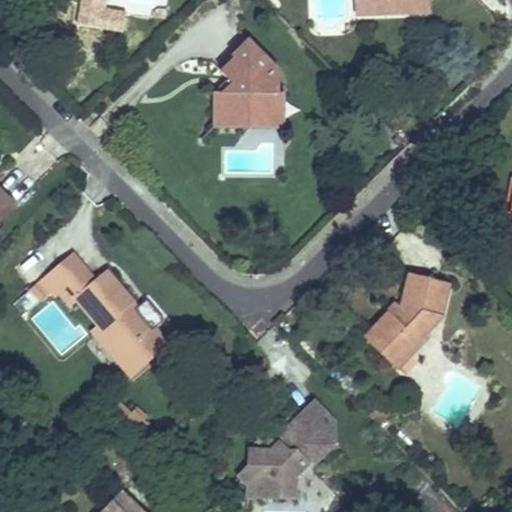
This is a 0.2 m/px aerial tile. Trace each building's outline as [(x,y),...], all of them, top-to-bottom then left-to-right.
[(215,120),(266,120),(267,84),(280,83),(280,61),(246,26),(229,41),(233,45),(216,60),(226,72),(215,80),(215,120)] [(267,84),(266,120),(286,120),(285,84),(280,83),(267,84)] [(511,210),(506,209),(511,185),(511,176),(503,175),(492,221),(511,225),(511,210)] [(0,204),(11,193),(0,181),(0,204)] [(131,302),(137,297),(104,261),(93,270),(81,256),(68,242),(41,267),(68,297),(77,288),(101,314),(89,325),(128,367),(165,332),(152,318),(149,321),(131,302)] [(406,273),(406,312),(395,320),(387,309),(362,334),(380,353),(398,340),(403,347),(422,329),(419,326),(440,304),(443,274),(406,273)] [(395,320),(406,312),(394,299),(384,305),(387,309),(395,320)] [(388,362),(403,347),(398,340),(380,353),(388,362)] [(388,405),(370,388),(359,399),(377,417),(388,405)] [(241,463),(275,495),(292,496),(292,468),(300,458),(306,461),(327,439),(323,411),(305,393),(268,429),(270,438),(264,445),(241,446),(241,463)] [(241,495),(275,495),(241,463),(241,495)] [(149,511),(123,487),(99,511),(149,511)]
